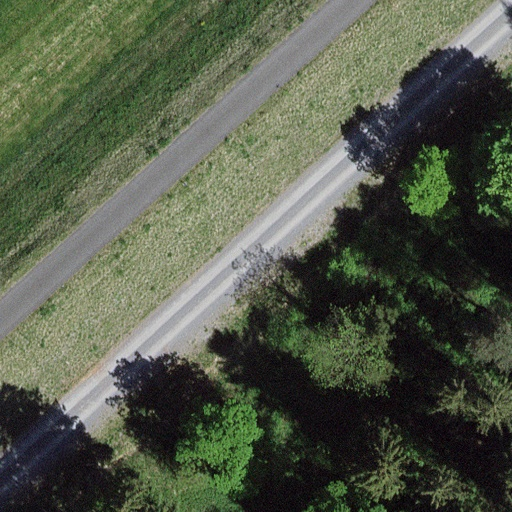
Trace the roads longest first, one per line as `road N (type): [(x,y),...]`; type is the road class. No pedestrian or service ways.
road 1 (track): [(0,495),(511,28)]
road 2 (track): [(358,0),(0,324)]
